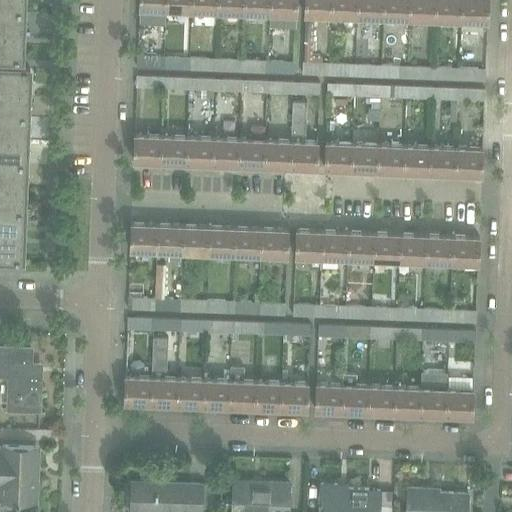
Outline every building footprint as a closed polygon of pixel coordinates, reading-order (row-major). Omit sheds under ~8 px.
[(24,0),(0,0),(0,11),(24,12),(24,0)] [(165,0),(139,0),(139,8),(165,9),(165,0)] [(191,0),(165,0),(165,9),(192,10),(191,0)] [(218,0),(191,0),(192,10),(218,11),(218,0)] [(244,0),(218,0),(218,11),(244,12),(244,0)] [(270,0),(244,0),(244,12),(270,13),(270,0)] [(297,0),(270,0),(270,13),(297,14),(297,0)] [(304,0),(304,14),(331,15),(331,0),(304,0)] [(357,0),(331,0),(331,15),(357,16),(357,0)] [(384,0),(357,0),(357,16),(383,17),(384,0)] [(410,0),(384,0),(383,17),(409,18),(410,0)] [(436,0),(410,0),(409,18),(436,19),(436,0)] [(462,0),(436,0),(436,19),(462,20),(462,0)] [(488,0),(462,0),(462,20),(488,21),(488,0)] [(24,12),(0,11),(0,35),(23,36),(24,12)] [(23,36),(0,35),(0,59),(23,60),(23,36)] [(164,56),(137,55),(137,67),(163,68),(164,56)] [(190,57),(164,56),(163,68),(189,69),(190,57)] [(216,58),(190,57),(189,69),(215,70),(216,58)] [(242,59),(216,58),(215,70),(242,71),(242,59)] [(268,60),(242,59),(242,71),(268,72),(268,60)] [(295,61),(268,60),(268,72),(295,73),(295,61)] [(329,63),(302,62),(302,73),(329,74),(329,63)] [(355,64),(329,63),(329,74),(355,75),(355,64)] [(382,65),(355,64),(355,75),(381,76),(382,65)] [(408,66),(382,65),(381,76),(407,77),(408,66)] [(434,67),(408,66),(407,77),(433,78),(434,67)] [(0,67),(0,91),(29,93),(30,69),(0,67)] [(460,68),(434,67),(433,78),(459,79),(460,68)] [(486,69),(460,68),(459,79),(485,80),(486,69)] [(163,76),(137,75),(136,86),(163,87),(163,76)] [(190,77),(163,76),(163,87),(189,88),(190,77)] [(216,78),(190,77),(189,88),(215,89),(216,78)] [(242,79),(216,78),(215,89),(241,90),(242,79)] [(268,80),(242,79),(241,90),(268,91),(268,80)] [(294,81),(268,80),(268,91),(294,92),(294,81)] [(321,82),(294,81),(294,92),(320,93),(321,82)] [(355,83),(328,82),(327,94),(354,95),(355,83)] [(381,84),(355,83),(354,95),(380,96),(381,84)] [(407,85),(381,84),(380,96),(406,97),(407,85)] [(433,86),(407,85),(406,97),(433,98),(433,86)] [(459,87),(433,86),(433,98),(459,99),(459,87)] [(485,88),(459,87),(459,99),(484,99),(485,88)] [(29,93),(0,91),(0,115),(28,117),(29,93)] [(293,100),(291,140),(292,140),(291,166),(317,167),(318,141),(304,140),(304,135),(306,135),(307,101),(293,100)] [(28,117),(0,115),(0,139),(27,141),(28,117)] [(161,134),(134,133),(133,160),(160,161),(161,134)] [(187,136),(161,134),(160,161),(186,162),(187,136)] [(213,137),(187,136),(186,162),(212,163),(213,137)] [(239,138),(213,137),(212,163),(238,164),(239,138)] [(266,139),(239,138),(238,164),(265,165),(266,139)] [(0,163),(27,165),(27,141),(0,139),(0,163)] [(291,140),(266,139),(265,165),(291,166),(292,140),(291,140)] [(324,168),(351,169),(352,142),(326,141),(324,168)] [(378,143),(352,142),(351,169),(377,170),(378,143)] [(405,144),(378,143),(377,170),(403,171),(405,144)] [(431,145),(405,144),(403,171),(430,172),(431,145)] [(457,146),(431,145),(430,172),(456,173),(457,146)] [(483,147),(457,146),(456,173),(482,174),(483,147)] [(27,165),(0,163),(0,187),(26,189),(27,165)] [(26,189),(0,187),(0,211),(25,213),(26,189)] [(25,213),(0,211),(0,236),(24,237),(25,213)] [(131,222),(130,249),(157,250),(158,223),(131,222)] [(184,224),(158,223),(157,250),(166,250),(166,258),(179,258),(179,251),(183,251),(184,224)] [(210,225),(184,224),(183,251),(209,252),(210,225)] [(236,226),(210,225),(209,252),(235,253),(236,226)] [(263,227),(236,226),(235,253),(261,254),(263,227)] [(288,228),(263,227),(261,254),(287,255),(288,228)] [(295,255),(310,256),(309,267),(321,267),(321,256),(322,256),(323,230),(296,229),(295,255)] [(349,231),(323,230),(322,256),(348,257),(349,231)] [(375,232),(349,231),(348,257),(374,258),(375,232)] [(401,233),(375,232),(374,258),(400,259),(401,233)] [(427,234),(401,233),(400,259),(426,261),(427,234)] [(453,235),(427,234),(426,261),(452,262),(453,235)] [(479,236),(453,235),(452,262),(478,263),(479,236)] [(24,237),(0,236),(0,259),(23,261),(24,237)] [(156,263),(155,298),(155,309),(180,310),(181,299),(179,298),(180,272),(174,272),(174,289),(176,289),(176,298),(172,298),(172,292),(165,292),(166,263),(156,263)] [(181,291),(181,299),(180,310),(207,311),(207,300),(197,299),(197,292),(181,291)] [(155,298),(128,296),(128,308),(155,309),(155,298)] [(233,301),(207,300),(207,311),(233,312),(233,301)] [(260,302),(233,301),(233,312),(259,313),(260,302)] [(285,303),(260,302),(259,313),(285,314),(285,303)] [(320,304),(293,303),(292,315),(319,316),(320,304)] [(346,305),(320,304),(319,316),(346,317),(346,305)] [(372,306),(346,305),(346,317),(372,318),(372,306)] [(398,307),(372,306),(372,318),(398,319),(398,307)] [(424,308),(398,307),(398,319),(424,320),(424,308)] [(450,309),(424,308),(424,320),(450,321),(450,309)] [(476,310),(450,309),(450,321),(476,322),(476,310)] [(154,317),(127,316),(127,328),(153,329),(154,317)] [(180,318),(154,317),(153,329),(180,330),(180,318)] [(206,319),(180,318),(180,330),(206,331),(206,319)] [(232,320),(206,319),(206,331),(232,332),(232,320)] [(259,321),(232,320),(232,332),(258,333),(259,321)] [(285,322),(259,321),(258,333),(284,334),(285,322)] [(310,323),(285,322),(284,334),(310,335),(310,323)] [(345,325),(318,323),(318,335),(345,336),(345,325)] [(371,326),(345,325),(345,336),(371,337),(371,326)] [(398,327),(371,326),(371,337),(397,338),(398,327)] [(424,328),(398,327),(397,338),(423,339),(424,328)] [(450,329),(424,328),(423,339),(449,340),(450,329)] [(476,330),(450,329),(449,340),(475,341),(476,330)] [(152,367),(150,403),(177,404),(178,377),(167,377),(168,337),(153,336),(152,367)] [(31,348),(0,346),(0,374),(10,375),(8,408),(39,409),(40,374),(28,373),(29,364),(30,364),(31,348)] [(126,375),(125,375),(124,402),(150,403),(152,367),(126,366),(126,375)] [(244,366),(231,366),(230,379),(229,406),(255,407),(256,380),(243,380),(244,366)] [(357,374),(343,373),(343,383),(342,410),(368,411),(369,384),(357,384),(357,374)] [(204,378),(178,377),(177,404),(203,405),(204,378)] [(230,379),(204,378),(203,405),(229,406),(230,379)] [(282,381),(256,380),(255,407),(281,408),(282,381)] [(308,382),(282,381),(281,408),(307,409),(308,382)] [(315,409),(342,410),(343,383),(316,382),(315,409)] [(395,386),(369,384),(368,411),(394,412),(395,386)] [(421,387),(395,386),(394,412),(420,413),(421,387)] [(448,388),(421,387),(420,413),(446,414),(448,388)] [(473,389),(448,388),(446,414),(472,415),(473,389)] [(34,446),(2,445),(2,452),(0,451),(0,482),(1,483),(0,499),(15,499),(15,502),(19,502),(19,499),(36,500),(36,478),(33,478),(34,446)] [(138,511),(201,511),(202,483),(145,480),(145,489),(139,488),(138,511)] [(233,480),(233,500),(232,511),(288,511),(289,482),(269,481),(269,484),(235,483),(235,480),(233,480)] [(318,511),(379,511),(380,489),(338,487),(338,484),(320,483),(318,511)] [(467,511),(468,493),(425,491),(425,487),(408,487),(406,511),(467,511)]
